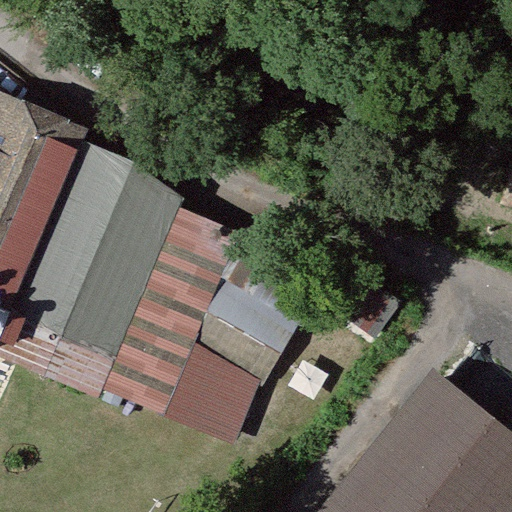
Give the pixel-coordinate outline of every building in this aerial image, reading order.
[(86,127),(0,89),(0,324),(52,204),(81,138),(86,127)] [(128,157),(81,138),(52,204),(0,324),(0,358),(99,399),(103,388),(178,207),(183,196),(128,157)] [(511,210),(511,153),(497,206),(511,210)] [(240,233),(178,207),(103,388),(164,413),(240,233)] [(321,280),(240,233),(164,413),(226,442),(252,383),(261,387),(321,280)] [(511,511),(511,429),(434,367),(318,511),(511,511)]
